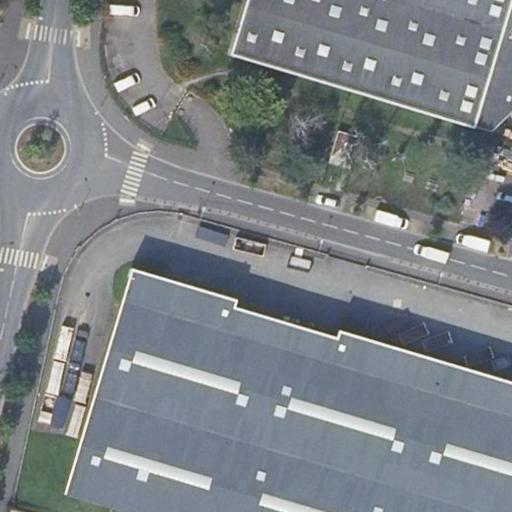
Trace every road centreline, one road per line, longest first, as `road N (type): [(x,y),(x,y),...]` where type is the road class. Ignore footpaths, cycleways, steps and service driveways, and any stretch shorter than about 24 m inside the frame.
road 1 (unknown): [(511,351),(171,247),(136,247),(108,260),(84,303),(35,480)]
road 2 (unclassified): [(88,174),(133,173),(511,270)]
road 3 (secondary): [(36,202),(0,334)]
